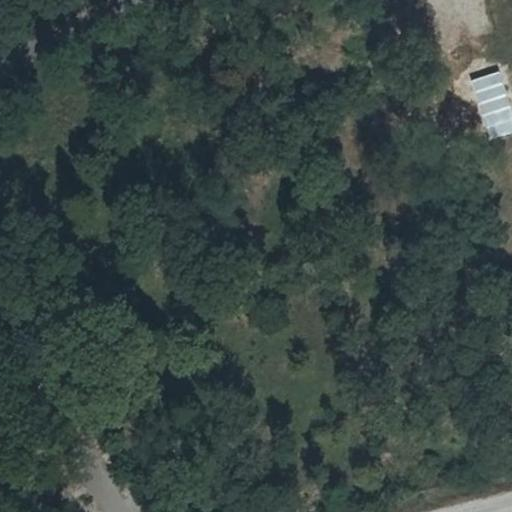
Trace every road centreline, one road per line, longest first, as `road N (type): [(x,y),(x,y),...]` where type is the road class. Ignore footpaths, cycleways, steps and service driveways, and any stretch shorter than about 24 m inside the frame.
road 1 (unclassified): [(0,350),(123,511),(511,511)]
road 2 (unclassified): [(145,0),(0,69)]
